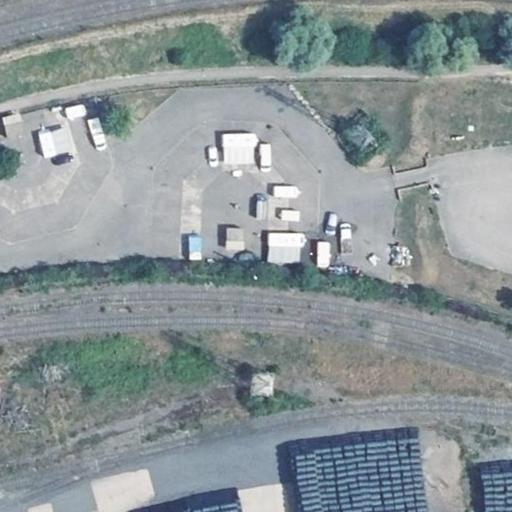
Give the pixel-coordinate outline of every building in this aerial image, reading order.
[(224,165),(257,163),(255,132),(222,134),(224,165)] [(242,250),(242,228),(226,228),(226,250),(242,250)] [(301,263),(301,232),(268,232),(268,263),(301,263)] [(297,455),(302,511),(429,511),(423,443),(297,455)] [(244,511),(242,503),(189,511),(244,511)]
